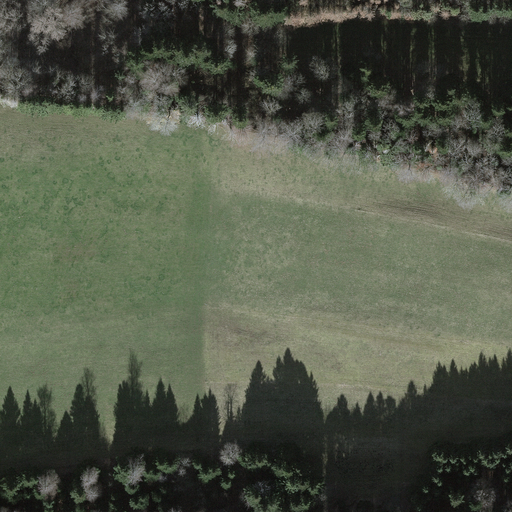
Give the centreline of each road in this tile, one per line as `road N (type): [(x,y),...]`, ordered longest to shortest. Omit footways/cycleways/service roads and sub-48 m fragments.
road 1 (track): [(511,10),(349,13),(247,25),(155,0)]
road 2 (track): [(0,340),(109,330),(188,304)]
